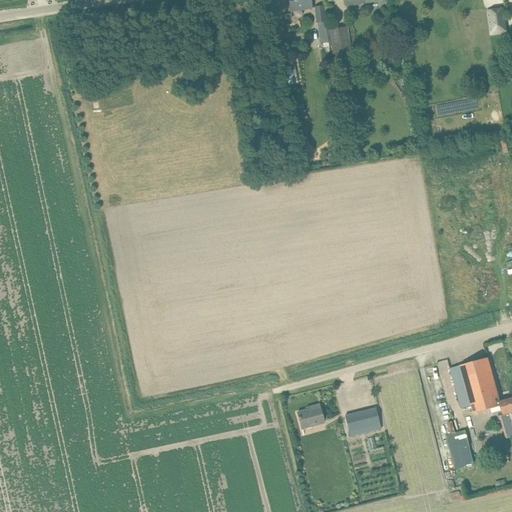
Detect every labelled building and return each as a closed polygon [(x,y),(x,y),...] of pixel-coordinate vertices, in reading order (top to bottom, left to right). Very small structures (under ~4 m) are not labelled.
[(288,0),(289,2),(290,9),(302,7),(303,10),(311,9),(310,1),(310,0),(288,0)] [(314,7),(319,41),(327,40),(322,6),(314,7)] [(487,10),(491,35),(506,33),(503,8),(487,10)] [(351,51),(347,27),(329,30),(333,54),(351,51)] [(293,65),(283,67),(287,84),(297,82),(293,65)] [(305,108),(300,109),(292,111),(295,125),(308,122),(305,108)] [(503,415),(509,414),(511,412),(511,407),(511,404),(511,403),(511,402),(511,399),(510,400),(509,397),(499,400),(488,358),(450,368),(461,409),(471,406),(473,413),(500,406),(503,415)] [(311,407),(311,409),(297,412),(301,429),(324,423),(319,405),(311,407)] [(344,416),(348,432),(379,424),(375,408),(344,416)] [(466,431),(453,434),(447,436),(455,468),(474,463),(469,443),(466,431)] [(504,480),(495,482),(496,489),(506,487),(504,480)]
